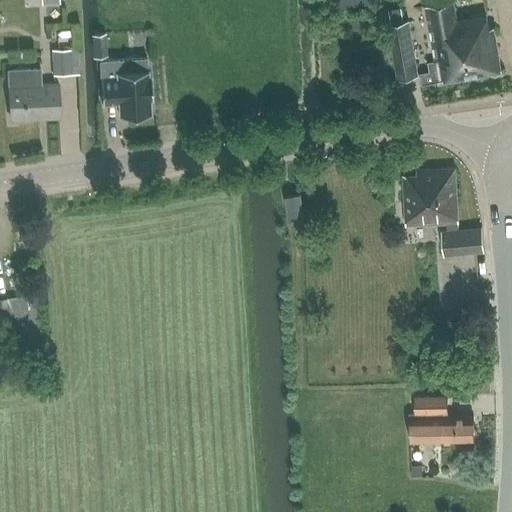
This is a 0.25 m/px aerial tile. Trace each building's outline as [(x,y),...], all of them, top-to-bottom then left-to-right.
[(454,1),(424,6),(434,61),(428,62),(430,73),(421,75),(423,84),(439,81),(439,83),(502,71),(494,27),(490,28),(487,13),(457,18),(454,1)] [(409,19),(388,24),(398,79),(419,75),(409,19)] [(53,76),(72,74),(71,49),(52,50),(53,76)] [(100,77),(101,106),(117,105),(117,113),(121,113),(121,114),(149,113),(148,101),(151,101),(149,77),(147,77),(147,71),(146,71),(145,58),(97,61),(98,77),(100,77)] [(7,68),(10,119),(60,117),(58,84),(42,84),(41,66),(7,68)] [(406,225),(458,223),(455,167),(417,169),(417,174),(403,174),(406,225)] [(289,218),(304,216),(301,193),(286,195),(289,218)] [(444,255),(485,251),(482,227),(442,231),(444,255)] [(36,293),(0,301),(0,311),(8,347),(20,344),(23,360),(39,356),(41,321),(36,293)] [(411,442),(475,440),(474,416),(445,417),(445,412),(448,412),(447,396),(415,396),(416,412),(410,413),(411,442)]
